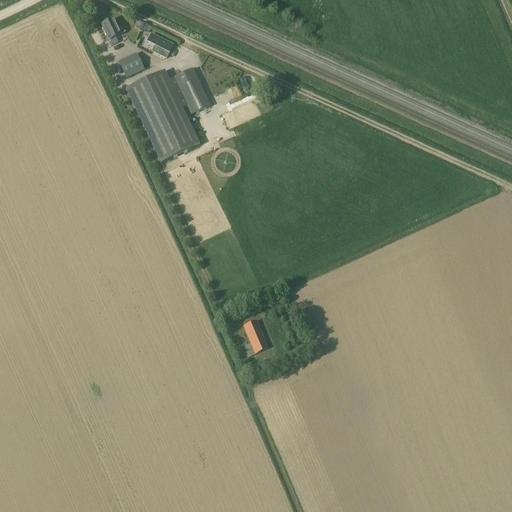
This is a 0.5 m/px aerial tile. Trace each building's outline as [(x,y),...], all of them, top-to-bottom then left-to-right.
[(119,28),(117,28),(113,20),(101,26),(109,41),(125,33),(123,28),(120,30),(119,28)] [(138,22),(136,26),(140,28),(139,30),(145,33),(146,31),(149,33),(151,28),(138,22)] [(151,34),(147,43),(154,47),(161,50),(158,56),(166,60),(173,46),(151,34)] [(136,56),(120,64),(127,79),(144,72),(136,56)] [(159,161),(198,144),(182,111),(187,108),(191,117),(210,108),(192,70),(169,81),(164,72),(125,90),(159,161)] [(251,345),(243,349),(248,359),(268,349),(257,322),(244,328),(251,345)]
